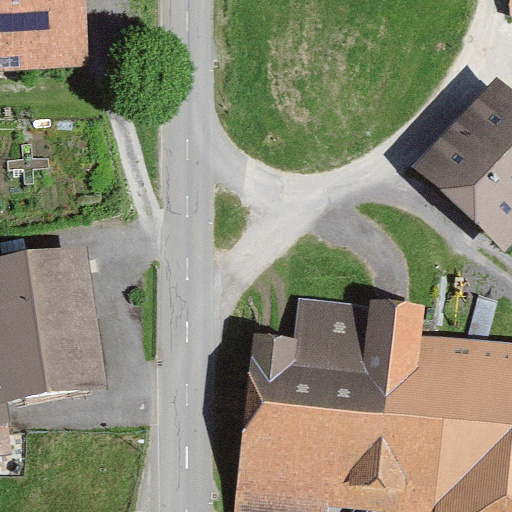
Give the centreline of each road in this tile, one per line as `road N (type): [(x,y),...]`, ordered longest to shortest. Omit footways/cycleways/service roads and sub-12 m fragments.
road 1 (secondary): [(189,511),(188,0)]
road 2 (track): [(187,138),(249,187),(303,205),(365,194),(476,92),(500,0)]
road 3 (track): [(511,280),(399,194),(365,194)]
road 4 (track): [(303,205),(247,267),(188,310)]
